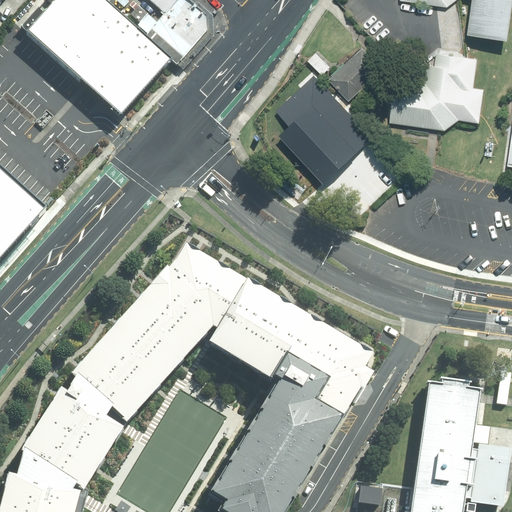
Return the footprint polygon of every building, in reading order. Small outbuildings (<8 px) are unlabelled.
[(93,0),(54,0),(27,30),(120,115),(167,68),(93,0)] [(207,17),(188,0),(177,0),(166,13),(146,34),(176,61),(207,27),(207,17)] [(177,0),(151,0),(166,13),(177,0)] [(511,0),(415,0),(447,5),(453,0),(474,0),(469,34),(511,40),(511,35),(511,0)] [(330,78),(350,98),(383,68),(364,47),(330,78)] [(397,87),(392,121),(446,129),(460,118),(481,121),(485,89),(475,87),(480,56),(435,50),(431,86),(423,91),(397,87)] [(323,184),(324,183),(370,140),(373,137),(314,75),(275,112),(289,127),(279,137),(323,184)] [(0,261),(48,207),(0,165),(0,261)] [(75,511),(80,494),(72,493),(74,489),(76,486),(83,491),(97,470),(123,429),(105,418),(107,415),(112,408),(126,425),(158,389),(181,363),(213,328),(216,330),(218,331),(209,345),(232,358),(261,376),(276,384),(270,394),(262,407),(249,429),(231,458),(213,488),(208,496),(210,498),(222,505),(218,511),(287,511),(358,393),(362,394),(373,375),(363,370),(371,357),(219,265),(197,251),(185,244),(173,261),(153,283),(140,298),(116,323),(78,366),(71,374),(76,378),(66,393),(61,389),(57,394),(22,448),(16,478),(7,476),(6,480),(0,504),(0,511),(75,511)] [(442,382),(428,380),(428,382),(429,382),(411,511),(464,511),(466,498),(471,499),(471,502),(504,507),(511,448),(488,444),(490,426),(476,424),(481,389),(483,389),(483,388),(469,386),(470,382),(472,382),(472,380),(441,376),(441,378),(442,378),(442,382)] [(383,487),(362,484),(359,501),(381,504),(383,487)]
